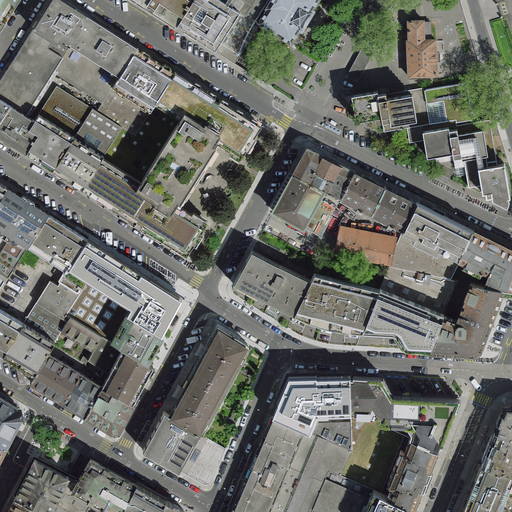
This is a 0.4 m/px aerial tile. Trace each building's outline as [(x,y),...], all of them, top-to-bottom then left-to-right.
[(0,0),(0,20),(3,22),(16,0),(0,0)] [(69,4),(62,0),(52,0),(44,14),(34,29),(53,41),(59,45),(63,39),(71,45),(89,17),(69,4)] [(135,0),(151,10),(177,26),(194,0),(135,0)] [(232,20),(199,0),(194,0),(177,26),(186,29),(184,31),(213,49),(232,20)] [(199,0),(232,20),(244,0),(199,0)] [(269,0),(256,22),(291,44),(319,0),(269,0)] [(89,17),(71,45),(120,76),(138,47),(115,33),(89,17)] [(425,21),(409,21),(410,41),(408,41),(409,51),(409,77),(438,76),(437,40),(426,40),(425,21)] [(53,41),(34,29),(14,61),(0,82),(0,98),(11,105),(27,115),(63,58),(49,48),(53,41)] [(59,45),(53,41),(49,48),(63,58),(71,45),(63,39),(59,45)] [(136,135),(151,111),(113,87),(120,76),(71,45),(63,58),(27,115),(35,120),(39,114),(57,86),(93,108),(122,127),(136,135)] [(158,60),(138,47),(120,76),(113,87),(151,111),(156,104),(176,72),(158,60)] [(348,76),(358,81),(373,53),(363,48),(348,76)] [(217,142),(219,144),(242,158),(262,126),(223,102),(176,72),(156,104),(181,120),(186,112),(205,124),(206,122),(220,130),(218,132),(221,134),(217,142)] [(389,94),(388,87),(359,92),(364,120),(388,115),(391,132),(408,128),(412,143),(425,142),(428,157),(462,151),(457,125),(475,121),(469,81),(425,88),(389,94)] [(75,136),(93,108),(57,86),(39,114),(75,136)] [(0,121),(11,105),(0,98),(0,121)] [(181,120),(156,104),(151,111),(136,135),(122,127),(104,155),(143,180),(181,120)] [(27,115),(11,105),(0,121),(0,136),(9,142),(27,153),(39,134),(30,129),(35,120),(27,115)] [(104,155),(122,127),(93,108),(75,136),(104,155)] [(181,120),(143,180),(137,189),(175,213),(180,205),(219,144),(217,142),(221,134),(218,132),(220,130),(206,122),(205,124),(186,112),(181,120)] [(39,114),(35,120),(30,129),(39,134),(27,153),(39,161),(53,170),(75,136),(39,114)] [(484,131),(459,135),(462,151),(463,156),(464,160),(488,155),(484,131)] [(104,155),(75,136),(53,170),(68,180),(83,189),(104,155)] [(341,197),(355,171),(328,158),(309,149),(308,149),(295,174),(325,189),(341,197)] [(143,180),(104,155),(83,189),(135,222),(187,255),(208,223),(180,205),(175,213),(137,189),(143,180)] [(490,166),(488,155),(464,160),(466,166),(467,174),(469,187),(482,185),(479,168),(490,166)] [(498,164),(490,166),(479,168),(482,185),(483,193),(486,193),(487,197),(493,196),(493,200),(508,207),(510,200),(509,197),(511,197),(505,163),(498,164)] [(362,208),(373,213),(386,186),(371,179),(355,171),(341,197),(358,206),(357,209),(361,211),(362,208)] [(320,199),(325,189),(295,174),(286,190),(274,211),(304,227),(320,199)] [(404,229),(417,202),(402,194),(386,186),(373,213),(404,229)] [(0,198),(0,228),(28,246),(49,214),(35,205),(35,202),(28,198),(24,195),(21,196),(7,187),(0,198)] [(336,207),(320,199),(304,227),(322,237),(333,216),(331,215),(336,207)] [(432,251),(449,218),(435,211),(417,202),(404,229),(403,231),(415,238),(413,242),(432,251)] [(49,214),(28,246),(68,271),(71,265),(88,238),(68,226),(49,214)] [(440,250),(460,260),(474,230),(463,225),(449,218),(432,251),(438,254),(440,250)] [(0,272),(8,277),(28,246),(0,228),(0,272)] [(490,273),(486,285),(504,288),(511,289),(511,249),(501,244),(474,230),(460,260),(466,263),(464,266),(481,274),(483,270),(490,273)] [(391,264),(391,265),(452,278),(460,260),(440,250),(438,254),(432,251),(413,242),(415,238),(403,231),(397,243),(396,242),(391,264)] [(361,258),(365,236),(345,232),(341,254),(361,258)] [(391,264),(396,242),(365,236),(361,258),(391,264)] [(128,314),(163,335),(186,298),(88,238),(71,265),(134,304),(128,314)] [(296,311),(311,280),(253,250),(236,281),(265,295),(296,311)] [(389,265),(381,288),(409,299),(445,314),(459,279),(452,278),(391,265),(389,265)] [(0,291),(8,277),(0,272),(0,291)] [(365,328),(380,289),(315,273),(311,280),(296,311),(312,315),(311,318),(331,323),(352,328),(353,325),(365,328)] [(24,322),(55,341),(62,331),(71,316),(67,314),(84,288),(64,276),(61,281),(59,285),(51,280),(24,322)] [(472,282),(460,312),(490,324),(496,308),(504,288),(486,285),(472,282)] [(396,333),(409,299),(381,288),(380,289),(365,328),(363,331),(396,333)] [(431,350),(445,315),(445,314),(409,299),(396,333),(406,348),(423,349),(431,350)] [(0,353),(4,355),(24,322),(8,313),(0,308),(0,353)] [(461,322),(458,323),(457,320),(445,315),(431,350),(439,350),(461,351),(475,352),(480,349),(490,324),(460,312),(459,317),(461,322)] [(128,314),(113,342),(147,362),(153,352),(158,342),(163,335),(128,314)] [(71,316),(62,331),(94,350),(103,336),(71,316)] [(35,374),(48,353),(55,341),(24,322),(4,355),(19,365),(35,374)] [(207,348),(194,373),(224,390),(249,345),(219,327),(207,348)] [(94,350),(89,361),(109,373),(102,386),(86,415),(112,431),(121,430),(130,411),(144,385),(153,366),(147,362),(113,342),(103,336),(94,350)] [(64,402),(80,373),(48,353),(35,374),(31,381),(46,391),(64,402)] [(86,415),(102,386),(80,373),(64,402),(74,408),(86,415)] [(183,393),(171,415),(201,433),(224,390),(194,373),(183,393)] [(318,413),(352,412),(350,377),(350,376),(321,376),(290,376),(274,416),(305,429),(310,432),(318,413)] [(354,377),(350,377),(352,412),(354,412),(357,417),(377,417),(381,425),(409,426),(411,396),(402,396),(393,395),(382,377),(354,376),(354,377)] [(0,444),(5,447),(14,430),(21,415),(19,408),(0,396),(0,444)] [(420,397),(411,396),(409,426),(413,433),(411,437),(438,450),(440,445),(441,445),(449,426),(460,399),(420,397)] [(496,431),(511,437),(511,404),(507,404),(501,417),(496,431)] [(180,470),(201,433),(171,415),(165,412),(154,430),(143,450),(180,470)] [(353,450),(352,412),(318,413),(310,432),(353,450)] [(354,412),(352,412),(353,450),(342,476),(374,490),(386,495),(388,496),(393,484),(388,482),(402,450),(405,452),(411,437),(381,425),(377,417),(357,417),(354,412)] [(269,511),(289,466),(305,429),(274,416),(273,415),(263,438),(246,477),(234,507),(245,511),(269,511)] [(305,429),(289,466),(325,482),(326,479),(330,470),(342,476),(353,450),(310,432),(305,429)] [(482,464),(511,472),(511,437),(496,431),(489,447),(482,464)] [(227,448),(201,433),(180,470),(204,484),(208,484),(210,483),(213,480),(223,457),(227,448)] [(439,451),(438,450),(411,437),(405,452),(402,450),(388,482),(393,484),(388,496),(416,508),(429,475),(439,451)] [(91,458),(79,481),(73,491),(110,511),(120,511),(136,483),(122,475),(91,458)] [(46,511),(50,511),(69,476),(35,459),(26,477),(16,496),(45,511),(46,511)] [(463,511),(499,511),(511,480),(511,472),(482,464),(476,479),(466,506),(463,511)] [(325,482),(289,466),(269,511),(312,511),(314,509),(325,482)] [(330,470),(326,479),(361,494),(353,511),(364,511),(374,490),(342,476),(330,470)] [(69,476),(50,511),(110,511),(73,491),(79,481),(69,476)] [(320,511),(353,511),(361,494),(326,479),(325,482),(314,509),(320,511)] [(511,511),(511,480),(499,511),(511,511)] [(151,492),(136,483),(120,511),(160,511),(167,500),(151,492)] [(374,490),(364,511),(373,511),(378,502),(383,500),(386,495),(374,490)] [(388,496),(386,495),(383,500),(378,502),(373,511),(414,511),(416,508),(388,496)] [(7,511),(44,511),(45,511),(16,496),(10,507),(7,511)] [(185,511),(178,507),(167,500),(160,511),(185,511)]
